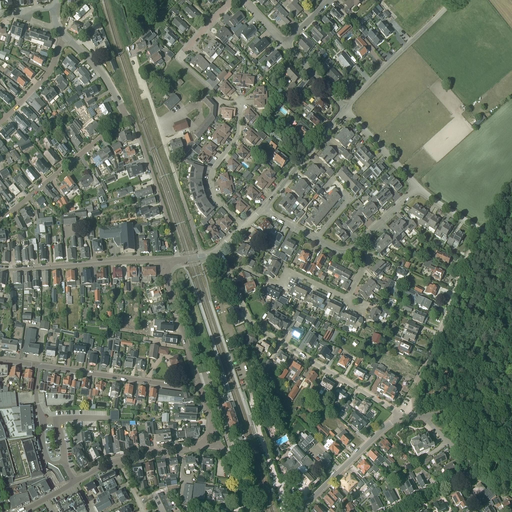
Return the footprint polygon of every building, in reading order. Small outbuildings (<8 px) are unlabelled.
[(290,0),(293,3),(288,8),(296,17),(302,11),(296,5),(298,3),(295,0),(290,0)] [(346,8),(343,11),(346,15),(350,11),(349,10),(354,5),(356,8),(362,1),(360,0),(348,0),(349,0),(344,5),(346,8)] [(190,7),(185,12),(195,21),(196,20),(197,21),(199,18),(198,17),(199,16),(190,7)] [(173,8),(168,13),(170,14),(172,12),(176,16),(179,13),(173,8)] [(288,16),(280,8),(277,11),(281,15),(275,21),(283,29),(289,24),(285,19),(288,16)] [(375,8),(372,11),(377,16),(380,14),(375,8)] [(331,14),(330,15),(334,19),(335,17),(340,23),(344,19),(345,20),(348,17),(341,10),(338,14),(334,10),(331,13),(331,14)] [(387,11),(382,15),(386,20),(391,15),(387,11)] [(239,12),(229,22),(233,26),(235,24),(237,25),(244,18),(239,12)] [(359,21),(352,14),(349,17),(356,24),(359,21)] [(328,16),(322,21),(326,25),(325,27),(331,34),(334,37),(335,35),(332,33),(335,31),(334,30),(337,26),(335,25),(336,24),(332,21),(333,20),(330,16),(329,17),(328,16)] [(177,18),(172,23),(183,34),(188,28),(177,18)] [(384,22),(378,28),(386,37),(392,32),(384,22)] [(74,23),(70,29),(78,33),(79,34),(81,30),(80,30),(81,27),(77,25),(78,24),(76,23),(75,24),(74,23)] [(356,27),(362,33),(366,30),(362,25),(360,23),(356,27)] [(15,24),(11,36),(15,37),(19,26),(15,24)] [(233,28),(230,30),(234,35),(243,27),(240,24),(235,29),(233,28)] [(99,25),(91,30),(92,33),(101,29),(99,25)] [(340,39),(351,28),(348,25),(337,35),(340,39)] [(19,26),(15,37),(20,39),(24,28),(19,26)] [(251,26),(241,35),(246,41),(249,38),(250,39),(252,38),(251,37),(256,32),(251,26)] [(312,32),(311,32),(315,37),(315,38),(317,40),(318,40),(320,42),(326,36),(317,27),(314,29),(313,29),(312,31),(312,32)] [(169,35),(165,39),(172,46),(177,40),(172,35),(174,32),(170,28),(166,32),(169,35)] [(223,28),(219,33),(228,41),(232,36),(223,28)] [(27,32),(24,40),(30,42),(31,40),(37,42),(40,33),(31,30),(30,33),(27,32)] [(142,42),(136,45),(139,51),(150,46),(148,40),(152,36),(148,31),(140,39),(142,42)] [(374,31),(368,36),(376,46),(382,41),(374,31)] [(96,32),(88,37),(93,45),(95,47),(98,46),(97,44),(102,41),(99,35),(98,36),(96,32)] [(49,40),(51,37),(46,35),(47,35),(46,34),(45,34),(44,34),(40,33),(37,42),(44,44),(43,47),(50,49),(52,41),(49,40)] [(219,33),(215,37),(223,45),(228,41),(219,33)] [(360,38),(355,43),(361,50),(357,54),(362,59),(362,58),(363,59),(365,57),(364,56),(367,54),(363,49),(366,46),(360,38)] [(253,43),(248,47),(251,50),(252,50),(255,52),(257,51),(259,54),(266,47),(265,47),(268,44),(264,39),(256,46),(253,43)] [(304,39),(298,45),(307,53),(312,48),(314,45),(308,40),(306,41),(304,39)] [(338,40),(335,43),(343,52),(346,49),(338,40)] [(223,47),(219,44),(218,43),(216,45),(213,42),(208,47),(218,57),(224,49),(225,49),(223,47)] [(153,47),(147,51),(151,56),(159,50),(160,51),(163,50),(160,46),(159,47),(156,43),(152,46),(153,47)] [(225,45),(223,47),(225,49),(224,49),(229,53),(231,50),(225,45)] [(208,47),(203,53),(208,57),(206,59),(211,64),(218,57),(208,47)] [(157,55),(150,60),(152,62),(151,62),(152,63),(154,65),(155,66),(158,64),(157,63),(161,60),(159,57),(162,56),(159,52),(157,54),(157,55)] [(264,57),(258,63),(261,66),(266,61),(271,67),(281,58),(276,52),(267,60),(267,59),(266,59),(264,57)] [(34,54),(30,60),(33,62),(33,63),(41,67),(42,65),(43,66),(44,66),(44,65),(45,64),(45,63),(44,62),(45,59),(41,57),(40,59),(36,57),(37,56),(34,54)] [(344,55),(338,60),(345,67),(344,68),(346,70),(347,70),(348,71),(354,66),(348,60),(349,59),(345,54),(344,55)] [(65,62),(62,64),(65,66),(67,64),(73,69),(76,66),(78,64),(69,56),(64,61),(65,62)] [(198,56),(190,64),(194,67),(196,65),(203,72),(209,65),(198,56)] [(310,58),(307,61),(311,66),(315,63),(310,58)] [(329,59),(325,63),(330,68),(334,64),(329,59)] [(6,64),(5,67),(6,68),(5,69),(11,74),(15,77),(19,81),(17,83),(23,88),(27,83),(21,78),(17,74),(14,71),(8,66),(6,64)] [(22,64),(19,67),(25,73),(24,74),(31,80),(35,75),(29,69),(28,70),(22,64)] [(82,68),(77,72),(83,79),(80,81),(84,85),(90,80),(88,78),(89,76),(82,68)] [(291,68),(285,73),(295,83),(300,78),(291,68)] [(333,69),(327,75),(336,84),(342,79),(333,69)] [(224,79),(227,75),(224,72),(217,79),(220,82),(224,79)] [(212,74),(208,78),(212,83),(216,79),(212,74)] [(234,77),(233,84),(237,84),(236,87),(238,87),(238,88),(243,88),(244,75),(238,75),(237,78),(234,77)] [(244,75),(243,88),(247,89),(247,88),(249,88),(250,86),(253,86),(254,79),(250,79),(251,76),(244,75)] [(60,77),(54,82),(58,86),(56,87),(61,92),(68,85),(64,81),(60,77)] [(177,77),(173,80),(179,86),(183,83),(177,77)] [(223,88),(220,91),(225,96),(228,94),(229,95),(231,94),(231,95),(235,91),(226,81),(221,86),(223,88)] [(305,86),(301,83),(294,92),(298,95),(305,86)] [(10,84),(8,86),(12,90),(10,91),(15,96),(19,92),(16,90),(16,89),(10,84)] [(293,84),(287,89),(287,90),(289,92),(296,86),(293,84)] [(85,91),(82,93),(84,96),(85,96),(87,99),(89,98),(98,93),(97,92),(98,91),(96,89),(94,87),(86,92),(85,91)] [(48,91),(46,93),(53,100),(57,96),(49,88),(47,90),(48,91)] [(172,88),(166,94),(170,98),(174,94),(173,94),(176,92),(172,88)] [(255,95),(254,95),(254,100),(267,99),(267,93),(264,93),(264,89),(257,90),(257,93),(255,93),(255,95)] [(4,93),(0,96),(0,99),(2,101),(2,100),(7,105),(12,100),(4,93)] [(43,94),(41,96),(49,104),(53,100),(46,93),(44,94),(43,94)] [(76,95),(66,102),(69,106),(79,100),(76,95)] [(174,95),(164,105),(170,111),(180,101),(174,95)] [(318,97),(310,105),(314,109),(317,106),(321,110),(321,111),(322,110),(323,111),(325,110),(326,110),(327,109),(327,108),(326,108),(328,106),(318,97)] [(192,143),(193,143),(195,145),(195,144),(198,141),(207,130),(209,127),(215,120),(215,119),(215,117),(216,106),(208,98),(203,102),(211,110),(210,115),(195,133),(194,132),(191,135),(191,134),(184,137),(187,145),(188,145),(188,146),(192,145),(192,143)] [(267,99),(254,100),(254,104),(255,104),(255,106),(257,106),(257,110),(264,109),(264,106),(267,106),(267,99)] [(35,101),(34,102),(41,110),(44,107),(38,101),(36,102),(35,101)] [(34,105),(32,107),(38,113),(41,110),(34,102),(32,104),(34,105)] [(107,104),(99,108),(102,114),(103,113),(105,116),(111,113),(108,108),(109,108),(107,104)] [(306,108),(305,110),(310,113),(314,109),(309,105),(306,108)] [(222,108),(221,115),(224,116),(224,120),(231,121),(232,117),(234,117),(234,115),(235,115),(235,110),(222,108)] [(247,114),(244,117),(249,123),(252,120),(254,122),(259,118),(250,108),(246,111),(247,111),(245,113),(247,114)] [(27,109),(22,113),(28,119),(29,118),(32,121),(34,119),(31,116),(32,115),(27,109)] [(312,114),(307,119),(317,127),(322,122),(314,115),(314,116),(312,114)] [(16,120),(15,121),(20,126),(18,128),(25,135),(27,133),(25,130),(29,126),(25,122),(24,122),(19,117),(18,118),(18,117),(17,117),(16,119),(15,119),(16,120)] [(175,127),(173,127),(174,131),(176,130),(177,133),(188,128),(185,120),(174,124),(175,127)] [(77,121),(73,124),(79,131),(82,128),(77,121)] [(94,122),(84,130),(89,137),(99,129),(94,122)] [(9,124),(0,133),(0,134),(5,140),(15,131),(9,124)] [(287,124),(284,128),(292,135),(295,131),(287,124)] [(298,129),(296,131),(298,133),(305,140),(307,137),(307,138),(308,137),(309,137),(310,136),(309,135),(310,134),(308,132),(310,130),(303,124),(301,127),(302,128),(300,131),(298,129)] [(73,125),(69,127),(70,129),(72,132),(70,134),(74,138),(71,140),(77,147),(83,143),(78,136),(80,134),(73,125)] [(220,127),(216,132),(226,140),(229,136),(228,136),(229,134),(228,133),(230,130),(224,126),(222,129),(220,127)] [(248,137),(245,140),(251,145),(251,144),(254,146),(260,139),(263,141),(267,137),(260,130),(256,135),(255,134),(253,132),(250,129),(247,133),(248,134),(246,135),(248,137)] [(344,129),(339,135),(348,142),(350,140),(354,136),(351,133),(349,134),(347,132),(347,131),(347,130),(346,130),(345,130),(344,130),(344,129)] [(19,131),(16,133),(21,139),(24,136),(19,131)] [(61,131),(58,133),(59,134),(59,135),(65,144),(68,142),(62,133),(61,131)] [(274,131),(270,136),(280,145),(284,141),(280,137),(281,136),(274,131)] [(129,132),(120,136),(123,145),(132,141),(129,132)] [(216,132),(212,138),(214,139),(212,142),(218,146),(220,143),(222,145),(223,143),(224,144),(226,140),(216,132)] [(339,135),(334,140),(343,147),(348,142),(339,135)] [(45,143),(43,144),(46,148),(47,147),(49,149),(50,148),(50,149),(53,147),(53,146),(48,138),(47,138),(45,140),(44,141),(45,143)] [(180,139),(170,143),(170,145),(173,153),(174,155),(179,153),(179,151),(184,150),(180,139)] [(52,144),(53,147),(56,151),(57,150),(63,158),(64,158),(65,158),(67,157),(66,156),(69,154),(63,146),(60,148),(56,141),(56,142),(52,144)] [(269,145),(275,150),(278,146),(273,141),(272,142),(269,145)] [(32,147),(30,142),(19,147),(21,152),(32,147)] [(120,150),(122,148),(118,143),(111,147),(114,153),(120,150)] [(206,145),(202,150),(212,158),(215,155),(214,154),(215,153),(214,151),(216,149),(211,144),(208,147),(206,145)] [(239,152),(237,155),(243,160),(245,157),(247,159),(252,154),(242,145),(239,149),(238,151),(239,152)] [(106,148),(101,151),(107,160),(112,157),(106,148)] [(328,148),(323,153),(332,160),(337,155),(328,148)] [(356,156),(355,157),(359,161),(369,153),(364,148),(356,155),(356,156)] [(45,154),(43,155),(52,167),(54,166),(58,163),(60,161),(51,149),(49,151),(48,151),(45,154)] [(126,150),(122,152),(123,155),(124,155),(127,154),(128,158),(135,156),(136,155),(135,152),(134,152),(134,151),(132,152),(131,149),(126,150)] [(202,150),(198,155),(200,157),(198,160),(203,164),(205,161),(207,163),(208,161),(209,162),(212,158),(202,150)] [(101,151),(96,155),(102,164),(107,160),(101,151)] [(276,151),(272,156),(276,159),(273,162),(281,169),(288,161),(277,151),(276,151)] [(15,153),(10,156),(15,163),(20,159),(15,153)] [(323,153),(319,158),(328,165),(332,160),(323,153)] [(369,153),(359,161),(364,167),(364,166),(367,169),(372,165),(369,162),(373,158),(369,153)] [(47,163),(40,155),(36,158),(39,162),(35,165),(37,167),(35,169),(39,173),(41,172),(43,175),(44,174),(48,171),(49,170),(44,165),(47,163)] [(98,167),(102,173),(106,170),(106,169),(102,164),(96,155),(91,158),(97,167),(98,167)] [(230,165),(227,168),(233,173),(235,170),(238,172),(242,167),(232,158),(229,162),(228,164),(230,165)] [(187,161),(186,164),(193,166),(191,175),(190,184),(191,192),(192,196),(195,204),(200,212),(206,219),(201,223),(204,226),(205,224),(215,214),(213,211),(208,206),(204,200),(202,194),(203,193),(203,190),(201,190),(200,183),(201,176),(202,169),(203,166),(187,161)] [(383,173),(386,170),(382,164),(376,170),(373,167),(375,165),(365,174),(368,178),(371,175),(373,177),(374,176),(377,179),(382,174),(383,173)] [(130,167),(125,169),(126,171),(127,175),(132,173),(133,177),(143,174),(140,165),(136,166),(136,165),(130,167)] [(312,166),(308,171),(316,178),(321,173),(323,175),(325,173),(320,169),(318,171),(312,166)] [(342,174),(338,177),(343,181),(350,175),(346,170),(346,169),(344,167),(340,171),(342,174)] [(6,170),(0,173),(0,175),(3,180),(10,176),(6,170)] [(30,171),(27,173),(29,176),(28,177),(33,183),(37,179),(32,174),(30,171)] [(265,172),(261,177),(271,185),(274,181),(273,181),(274,179),(273,178),(275,175),(270,171),(267,173),(265,172)] [(308,171),(303,177),(312,184),(316,178),(308,171)] [(81,184),(79,186),(81,189),(81,188),(83,187),(84,189),(88,186),(90,185),(92,187),(93,188),(99,184),(93,175),(90,178),(88,176),(79,182),(81,184)] [(219,183),(220,188),(232,184),(231,178),(228,179),(227,175),(220,177),(221,181),(219,181),(219,183)] [(350,175),(343,181),(347,186),(357,177),(355,175),(353,178),(350,175)] [(22,177),(17,181),(25,190),(29,186),(22,177)] [(259,183),(257,186),(262,191),(264,188),(266,189),(267,188),(268,188),(271,185),(261,177),(257,181),(259,183)] [(357,177),(347,186),(351,191),(358,184),(356,181),(358,178),(357,177)] [(382,177),(380,180),(386,186),(389,184),(387,183),(382,177)] [(63,187),(60,190),(63,195),(68,191),(70,192),(70,191),(73,189),(75,191),(78,189),(75,186),(70,178),(64,182),(64,183),(61,184),(62,185),(63,187)] [(389,182),(387,183),(389,184),(396,192),(401,188),(399,185),(399,184),(398,184),(394,179),(390,183),(389,182)] [(300,180),(296,186),(304,193),(309,188),(300,180)] [(7,181),(4,183),(8,189),(15,198),(20,194),(13,185),(11,186),(7,181)] [(232,184),(220,188),(221,192),(222,192),(222,194),(224,193),(225,197),(232,195),(231,192),(234,191),(232,184)] [(358,184),(351,191),(356,195),(359,192),(361,194),(366,190),(364,188),(363,188),(358,184)] [(249,193),(247,196),(252,201),(255,198),(257,200),(258,198),(259,199),(262,195),(252,186),(247,191),(249,193)] [(296,186),(291,191),(299,198),(297,200),(301,203),(303,200),(301,199),(303,197),(302,196),(304,193),(296,186)] [(384,188),(379,193),(387,201),(392,197),(388,192),(390,190),(386,186),(383,188),(384,188)] [(2,187),(0,188),(0,192),(1,194),(1,195),(8,204),(12,200),(5,191),(2,187)] [(147,189),(135,193),(137,199),(153,195),(151,188),(150,188),(150,187),(146,188),(147,189)] [(47,188),(42,192),(47,198),(50,195),(51,197),(52,197),(53,197),(54,196),(54,197),(55,196),(53,193),(52,194),(47,188)] [(128,188),(117,191),(119,197),(129,194),(129,193),(129,191),(128,188)] [(333,192),(329,197),(336,203),(340,198),(337,195),(339,193),(334,189),(332,192),(333,192)] [(373,197),(371,199),(376,204),(378,202),(382,206),(387,201),(379,193),(374,198),(373,197)] [(50,195),(47,198),(48,199),(53,205),(59,199),(58,197),(56,199),(57,198),(56,196),(55,197),(54,197),(54,196),(53,197),(52,197),(51,197),(50,195)] [(283,200),(292,207),(295,210),(299,205),(301,203),(297,200),(296,202),(288,195),(283,200)] [(65,197),(61,200),(66,209),(70,207),(65,197)] [(323,198),(322,199),(332,208),(336,203),(329,197),(326,200),(324,198),(323,198)] [(41,198),(36,203),(40,208),(43,205),(45,208),(47,206),(45,203),(41,198)] [(153,198),(140,202),(142,208),(148,206),(148,207),(156,204),(153,198)] [(237,207),(235,209),(240,215),(243,212),(245,213),(246,211),(247,212),(250,209),(240,199),(235,205),(237,207)] [(322,199),(321,201),(324,203),(321,206),(328,213),(332,208),(322,199)] [(370,202),(365,207),(372,215),(377,210),(373,206),(376,204),(371,199),(369,201),(370,202)] [(90,200),(87,201),(84,200),(82,203),(82,204),(85,205),(86,208),(92,206),(91,206),(90,200)] [(283,200),(279,205),(287,213),(292,207),(283,200)] [(60,201),(57,203),(60,207),(59,207),(62,211),(65,209),(63,205),(60,201)] [(416,204),(410,214),(415,218),(422,208),(416,204)] [(92,206),(86,208),(87,214),(99,211),(98,211),(97,209),(96,208),(95,208),(94,208),(93,208),(93,209),(92,206)] [(315,207),(314,209),(324,217),(328,213),(321,206),(318,210),(315,207)] [(147,207),(135,212),(136,216),(141,215),(142,217),(145,216),(146,220),(159,216),(157,208),(148,210),(147,207)] [(359,211),(357,213),(361,218),(363,216),(367,220),(372,215),(365,207),(359,212),(359,211)] [(422,208),(415,218),(420,221),(418,224),(422,227),(427,220),(423,218),(428,212),(422,208)] [(28,209),(20,213),(26,225),(31,223),(29,220),(32,218),(28,209)] [(314,209),(313,210),(315,213),(313,216),(320,222),(324,217),(314,209)] [(99,211),(87,214),(88,219),(92,219),(92,218),(100,216),(99,212),(99,211)] [(34,212),(36,221),(42,220),(44,220),(43,214),(38,215),(37,212),(34,212)] [(352,218),(350,221),(358,229),(363,224),(359,220),(361,218),(357,213),(356,212),(351,217),(352,218)] [(75,215),(63,216),(64,226),(76,225),(75,215)] [(308,220),(306,222),(310,227),(312,224),(316,227),(320,222),(313,216),(309,221),(308,220)] [(427,220),(422,227),(427,230),(429,228),(435,232),(439,225),(437,224),(440,220),(434,216),(430,222),(427,220)] [(20,218),(14,220),(20,231),(22,230),(25,229),(20,218)] [(221,219),(216,224),(226,234),(229,230),(228,230),(230,228),(229,227),(231,224),(226,218),(223,221),(221,219)] [(400,219),(395,224),(403,233),(407,230),(409,233),(414,229),(408,223),(405,225),(400,219)] [(42,220),(36,221),(37,227),(37,230),(34,231),(34,236),(38,236),(38,235),(46,235),(45,226),(46,226),(45,220),(42,220)] [(411,220),(408,223),(414,229),(416,226),(411,220)] [(264,221),(258,228),(264,233),(268,228),(271,231),(273,229),(264,221)] [(342,227),(345,231),(346,232),(349,229),(353,234),(358,229),(350,221),(345,225),(344,225),(342,227)] [(348,238),(343,233),(345,231),(342,227),(337,222),(335,224),(340,230),(335,235),(343,243),(348,238)] [(439,228),(435,235),(440,239),(443,235),(446,237),(452,227),(446,223),(442,230),(439,228)] [(395,224),(389,229),(395,235),(392,238),(398,244),(402,240),(402,239),(405,236),(403,233),(395,224)] [(139,226),(99,230),(100,241),(116,239),(116,238),(120,238),(121,251),(120,251),(120,254),(124,254),(134,253),(133,235),(140,235),(139,226)] [(208,229),(206,230),(211,240),(213,242),(217,240),(215,237),(219,235),(213,226),(208,229)] [(451,236),(447,243),(452,246),(454,243),(458,245),(465,235),(459,231),(454,238),(451,236)] [(253,233),(248,238),(254,244),(258,239),(261,242),(263,239),(260,236),(255,232),(254,234),(253,233)] [(151,233),(150,234),(150,243),(152,243),(153,249),(154,249),(154,253),(161,253),(161,252),(160,248),(163,248),(163,244),(160,244),(160,241),(157,241),(157,233),(151,233)] [(274,237),(273,239),(274,240),(278,243),(282,236),(277,234),(275,237),(274,237)] [(398,244),(392,238),(390,240),(384,234),(379,239),(387,248),(391,245),(394,248),(395,246),(398,249),(401,246),(398,244)] [(144,236),(139,237),(139,244),(140,255),(149,254),(148,243),(143,244),(142,240),(144,240),(145,240),(144,236)] [(81,237),(78,237),(78,240),(79,246),(80,246),(81,260),(89,259),(88,249),(88,248),(87,248),(87,249),(82,249),(81,237)] [(94,240),(94,237),(90,238),(90,242),(93,242),(94,251),(95,254),(102,253),(101,242),(98,243),(97,240),(94,240)] [(277,249),(280,245),(270,239),(268,243),(277,249)] [(379,239),(374,244),(379,250),(377,252),(381,257),(383,258),(390,251),(387,248),(379,239)] [(72,251),(67,251),(68,261),(76,260),(75,250),(74,250),(74,248),(76,248),(76,242),(74,242),(74,240),(71,240),(72,243),(71,243),(72,251)] [(288,241),(285,247),(288,249),(285,255),(290,258),(295,248),(294,248),(295,245),(292,243),(292,242),(290,241),(289,242),(288,241)] [(10,244),(10,245),(10,248),(11,251),(14,251),(15,253),(14,253),(15,264),(21,263),(20,253),(19,243),(15,243),(10,244)] [(33,248),(27,249),(28,252),(27,252),(29,262),(34,261),(33,252),(37,252),(36,246),(36,245),(33,246),(33,248)] [(239,250),(237,253),(238,255),(241,256),(242,256),(246,258),(246,257),(252,259),(255,253),(253,253),(255,249),(249,245),(248,247),(242,245),(240,249),(239,250)] [(299,252),(297,255),(300,256),(298,260),(302,262),(301,264),(303,265),(301,270),(306,273),(309,266),(306,264),(310,257),(302,253),(299,252)] [(435,257),(435,259),(435,260),(448,265),(448,264),(449,264),(450,262),(449,261),(451,259),(445,256),(446,255),(442,253),(441,255),(438,254),(437,256),(435,257)] [(311,265),(306,274),(311,276),(312,274),(314,274),(317,269),(320,270),(326,259),(320,257),(314,267),(311,265)] [(267,263),(265,266),(278,272),(281,266),(277,264),(279,261),(271,258),(270,261),(272,262),(270,265),(267,263)] [(381,261),(375,266),(382,273),(386,270),(388,272),(389,270),(388,269),(390,267),(386,262),(384,265),(381,261)] [(425,261),(423,267),(429,270),(428,271),(432,273),(430,277),(432,278),(440,282),(441,280),(442,280),(443,278),(442,278),(444,273),(436,269),(436,270),(430,267),(432,264),(425,261)] [(332,263),(328,271),(333,274),(331,276),(333,277),(335,275),(334,275),(339,266),(332,263)] [(264,272),(263,275),(273,280),(274,277),(276,277),(278,272),(265,266),(265,268),(268,270),(267,273),(264,272)] [(339,266),(334,275),(335,275),(339,277),(336,282),(338,283),(341,278),(345,270),(339,266)] [(375,266),(370,271),(376,278),(380,275),(382,277),(384,275),(382,273),(375,266)] [(147,269),(143,269),(143,283),(151,283),(151,279),(152,279),(152,277),(156,277),(155,268),(150,269),(150,268),(147,268),(147,269)] [(113,270),(114,285),(116,285),(116,282),(122,281),(121,270),(117,270),(116,269),(114,270),(113,270)] [(127,270),(128,280),(132,280),(132,279),(139,278),(139,269),(131,270),(131,269),(129,269),(127,270)] [(101,273),(97,273),(98,286),(108,285),(108,280),(106,280),(106,271),(105,271),(104,270),(102,270),(101,271),(101,273)] [(345,270),(341,278),(345,281),(343,286),(348,289),(351,283),(348,281),(352,273),(345,270)] [(83,286),(92,285),(92,287),(94,287),(94,284),(94,280),(90,280),(90,272),(89,272),(88,271),(86,272),(83,273),(83,278),(82,278),(82,281),(83,281),(83,286)] [(59,273),(52,273),(52,279),(54,279),(54,283),(54,286),(60,286),(59,283),(61,283),(61,280),(59,280),(59,273)] [(68,279),(66,279),(67,283),(67,287),(75,287),(75,283),(75,282),(75,273),(74,273),(73,273),(71,273),(70,274),(67,274),(68,279)] [(21,275),(13,275),(13,285),(13,288),(19,288),(19,285),(21,285),(21,275)] [(25,285),(24,285),(24,291),(29,291),(29,294),(32,294),(32,287),(32,284),(30,284),(29,275),(24,275),(25,285)] [(370,280),(365,285),(371,292),(375,289),(377,291),(379,289),(370,280)] [(249,284),(244,286),(245,289),(245,290),(246,291),(246,292),(247,292),(248,294),(252,293),(251,291),(255,289),(258,288),(256,284),(255,282),(253,283),(252,282),(249,283),(249,284)] [(292,289),(288,296),(291,297),(293,294),(297,295),(295,299),(297,300),(303,288),(297,285),(295,290),(292,289)] [(361,292),(359,294),(365,301),(368,299),(366,297),(371,292),(365,285),(360,290),(361,292)] [(428,286),(425,293),(434,297),(437,289),(431,287),(428,286)] [(261,288),(259,292),(262,299),(267,296),(271,298),(275,290),(275,289),(272,287),(272,288),(270,287),(269,290),(266,289),(265,290),(261,288)] [(303,288),(297,300),(299,301),(301,298),(304,299),(303,302),(306,304),(309,297),(306,295),(309,290),(303,288)] [(275,290),(271,298),(275,300),(274,301),(286,307),(288,302),(279,297),(280,295),(281,292),(279,291),(276,289),(276,290),(275,290)] [(150,294),(147,295),(148,299),(151,298),(152,301),(153,301),(155,301),(156,300),(157,300),(158,300),(157,300),(161,298),(159,292),(159,293),(156,294),(155,292),(150,294)] [(414,292),(415,293),(415,292),(417,293),(416,294),(415,295),(415,296),(416,296),(416,297),(417,299),(417,300),(417,301),(416,302),(416,303),(416,304),(415,306),(418,307),(420,309),(422,310),(424,310),(427,312),(428,310),(429,309),(429,308),(430,307),(430,306),(431,304),(428,303),(429,299),(432,301),(433,301),(414,292)] [(306,304),(308,305),(309,304),(310,304),(313,305),(312,307),(314,308),(320,296),(314,293),(312,298),(309,297),(306,304)] [(323,303),(326,298),(324,298),(324,297),(320,295),(320,296),(314,308),(316,309),(318,306),(321,307),(320,310),(323,311),(324,309),(326,305),(323,303)] [(326,305),(323,311),(329,314),(329,315),(331,316),(337,303),(333,301),(333,302),(331,301),(329,306),(326,305)] [(257,316),(261,307),(250,302),(247,308),(251,309),(250,313),(257,316)] [(149,312),(147,312),(148,316),(150,315),(150,316),(153,315),(155,320),(159,318),(157,314),(165,311),(163,307),(162,303),(153,306),(154,309),(152,310),(152,309),(148,310),(149,312)] [(337,303),(331,316),(333,317),(335,314),(338,315),(337,318),(340,319),(343,313),(340,311),(343,306),(341,306),(341,305),(337,303)] [(242,323),(236,308),(229,311),(230,314),(231,314),(236,325),(235,325),(242,323)] [(374,308),(373,310),(372,309),(370,313),(379,317),(383,318),(385,314),(388,316),(390,318),(392,313),(382,309),(381,311),(374,308)] [(343,313),(340,319),(339,322),(342,323),(343,321),(346,322),(344,326),(346,327),(352,314),(347,312),(346,313),(344,311),(343,313)] [(270,312),(266,319),(270,321),(269,323),(274,327),(280,318),(270,312)] [(416,312),(412,321),(422,325),(426,317),(416,312)] [(376,325),(379,317),(370,313),(367,321),(376,325)] [(301,325),(305,317),(300,314),(297,318),(298,318),(296,322),(301,325)] [(346,327),(349,328),(350,324),(354,326),(353,328),(356,330),(357,327),(360,329),(361,325),(356,322),(358,317),(356,316),(356,315),(353,314),(353,315),(352,314),(346,327)] [(280,318),(274,327),(279,330),(280,330),(280,331),(282,328),(286,330),(289,324),(280,318)] [(155,320),(154,327),(157,327),(156,332),(164,333),(164,331),(173,332),(173,326),(164,325),(165,322),(155,320)] [(405,325),(403,330),(405,330),(405,331),(416,336),(417,334),(418,335),(420,330),(414,327),(415,324),(408,321),(407,326),(405,325)] [(48,331),(48,328),(49,323),(41,322),(40,330),(48,331)] [(292,334),(293,335),(292,337),(295,339),(295,340),(298,342),(298,341),(303,333),(296,329),(296,331),(294,329),(294,330),(292,334)] [(27,330),(23,354),(38,356),(38,354),(39,354),(39,353),(38,353),(39,348),(34,347),(36,331),(27,330)] [(405,331),(401,340),(407,343),(409,340),(415,343),(417,337),(416,337),(416,336),(405,331)] [(154,333),(153,338),(166,340),(165,344),(176,346),(177,338),(167,336),(167,335),(154,333)] [(310,333),(304,343),(306,344),(305,345),(311,349),(313,347),(315,348),(316,348),(318,345),(317,344),(315,343),(317,340),(311,336),(312,335),(310,333)] [(8,352),(10,342),(3,341),(3,339),(3,337),(2,336),(1,335),(0,334),(0,346),(2,347),(1,351),(8,352)] [(75,345),(74,353),(78,354),(77,363),(86,364),(89,349),(89,345),(89,346),(91,335),(87,334),(86,341),(83,340),(82,347),(75,345)] [(249,334),(246,339),(250,341),(248,344),(253,347),(256,342),(253,340),(254,337),(249,334)] [(373,339),(372,343),(374,344),(379,346),(381,342),(378,341),(380,337),(374,335),(373,339)] [(46,345),(45,352),(47,353),(46,357),(47,357),(47,358),(50,358),(50,357),(54,358),(55,350),(58,350),(60,338),(57,338),(56,341),(55,346),(46,345)] [(119,341),(113,340),(111,352),(116,353),(116,347),(118,347),(119,341)] [(10,342),(8,352),(16,353),(17,349),(21,350),(22,342),(17,341),(17,343),(10,342)] [(258,345),(256,349),(261,353),(264,349),(267,352),(271,346),(264,342),(261,347),(258,345)] [(401,343),(397,353),(403,356),(404,354),(408,356),(411,348),(404,345),(404,344),(401,343)] [(150,346),(148,359),(156,361),(158,353),(160,353),(160,352),(168,354),(168,350),(161,348),(150,346)] [(61,348),(59,360),(66,361),(68,349),(63,348),(61,348)] [(101,349),(100,355),(101,355),(100,358),(102,358),(101,366),(102,367),(102,368),(105,368),(105,367),(106,367),(107,367),(108,359),(107,359),(107,355),(105,355),(106,350),(101,349)] [(323,349),(318,356),(325,360),(326,359),(330,361),(332,358),(329,356),(330,353),(323,349)] [(90,357),(89,365),(96,366),(97,357),(94,357),(95,354),(93,353),(94,351),(91,351),(90,357)] [(126,357),(124,368),(132,369),(133,359),(136,359),(137,353),(134,352),(133,359),(126,357)] [(276,356),(273,361),(275,362),(277,360),(281,362),(282,360),(286,362),(288,358),(285,356),(285,355),(279,352),(277,356),(276,356)] [(114,359),(113,367),(114,369),(116,369),(116,368),(119,368),(121,358),(121,357),(114,356),(114,359)] [(340,360),(338,365),(345,369),(350,361),(351,360),(347,358),(346,359),(342,357),(340,356),(338,359),(340,360)] [(396,359),(393,358),(391,363),(401,367),(404,359),(397,356),(396,359)] [(174,359),(169,361),(171,367),(173,367),(175,367),(175,370),(183,368),(181,361),(180,362),(179,361),(177,357),(174,358),(174,359)] [(358,357),(354,364),(358,367),(361,362),(362,363),(364,360),(358,357)] [(136,360),(135,365),(138,366),(137,371),(143,372),(145,361),(136,360)] [(260,371),(260,372),(261,375),(262,375),(261,372),(265,374),(271,364),(268,361),(261,372),(260,371)] [(291,365),(289,369),(292,371),(294,368),(298,371),(295,376),(293,379),(295,380),(296,379),(297,380),(298,378),(303,369),(301,368),(302,366),(295,362),(292,366),(291,365)] [(376,371),(374,374),(383,379),(386,374),(381,371),(383,367),(380,366),(379,366),(377,368),(376,371)] [(286,367),(280,376),(282,378),(285,374),(289,369),(286,367)] [(356,369),(353,374),(359,377),(359,378),(362,381),(364,378),(367,380),(369,377),(366,375),(356,369)] [(23,380),(24,380),(27,381),(27,383),(26,391),(32,392),(33,383),(30,383),(30,381),(31,381),(32,373),(28,373),(29,372),(25,371),(23,380)] [(300,378),(288,398),(293,401),(301,387),(306,390),(310,383),(312,385),(317,377),(317,376),(314,374),(310,372),(305,380),(300,378)] [(386,374),(377,389),(381,392),(380,394),(383,396),(392,402),(394,402),(395,400),(394,398),(395,398),(394,398),(397,393),(392,390),(398,381),(386,374)] [(47,377),(47,383),(47,386),(47,387),(51,388),(51,385),(58,386),(59,378),(56,378),(56,377),(55,377),(54,376),(53,376),(52,377),(51,377),(51,378),(47,377)] [(61,391),(60,394),(65,394),(66,391),(64,391),(65,387),(69,387),(70,380),(70,379),(69,379),(67,378),(67,379),(66,379),(66,380),(63,379),(61,390),(61,391)] [(323,388),(319,394),(321,396),(329,383),(324,380),(320,386),(323,388)] [(88,399),(91,399),(92,396),(92,391),(88,391),(89,382),(86,382),(85,381),(84,381),(83,381),(82,381),(81,390),(81,393),(85,393),(85,392),(88,393),(88,392),(89,392),(88,399)] [(102,392),(103,388),(105,388),(106,385),(103,384),(102,383),(101,383),(100,384),(99,384),(99,385),(96,384),(95,390),(93,390),(92,391),(92,396),(101,398),(101,397),(97,396),(98,391),(102,392)] [(329,383),(321,396),(322,396),(325,391),(328,392),(327,393),(329,395),(326,399),(327,400),(328,401),(331,397),(332,396),(329,395),(334,387),(329,383)] [(112,385),(111,393),(115,394),(115,397),(117,397),(118,395),(119,386),(116,386),(116,385),(114,385),(113,386),(112,385)] [(125,387),(124,398),(127,399),(126,403),(132,404),(132,405),(134,405),(135,400),(131,400),(132,397),(133,389),(129,388),(128,387),(127,387),(126,388),(125,387)] [(136,396),(135,401),(141,402),(141,400),(144,401),(145,394),(145,390),(144,390),(143,389),(141,389),(140,390),(139,389),(139,392),(136,392),(135,396),(136,396)] [(159,391),(158,404),(163,404),(182,405),(182,404),(185,404),(194,403),(193,398),(190,399),(189,395),(186,395),(186,394),(183,394),(159,391)] [(332,396),(331,397),(333,398),(334,397),(337,398),(336,400),(339,402),(340,401),(344,403),(347,397),(344,395),(344,394),(341,392),(340,393),(338,391),(336,394),(333,393),(332,396)] [(0,409),(16,408),(14,393),(8,393),(0,394),(0,409)] [(355,400),(350,406),(353,408),(355,406),(359,409),(364,413),(366,411),(367,410),(368,409),(368,408),(370,405),(365,402),(361,407),(357,404),(358,403),(355,400)] [(230,404),(222,406),(224,413),(223,414),(225,419),(224,419),(226,426),(227,425),(229,431),(239,427),(235,417),(234,412),(233,410),(232,411),(230,404)] [(345,405),(341,411),(346,415),(350,409),(345,405)] [(0,410),(0,443),(6,442),(32,438),(34,438),(32,414),(31,408),(0,410)] [(357,419),(351,425),(359,432),(363,427),(365,425),(366,426),(366,425),(368,423),(366,422),(368,420),(363,417),(362,418),(361,417),(355,412),(352,415),(357,419)] [(162,414),(162,423),(169,423),(169,416),(173,416),(173,415),(162,414)] [(330,435),(323,428),(322,428),(317,424),(313,428),(325,440),(330,435)] [(325,426),(323,428),(330,435),(333,438),(335,436),(331,431),(330,432),(325,426)] [(147,436),(139,437),(141,449),(150,448),(148,436),(151,435),(150,429),(146,430),(147,436)] [(131,435),(130,435),(131,439),(132,439),(134,447),(138,446),(136,434),(135,434),(135,430),(130,431),(131,435)] [(169,430),(162,431),(164,443),(167,443),(167,442),(171,442),(169,431),(169,430)] [(190,430),(185,431),(185,432),(186,440),(186,441),(195,440),(194,436),(191,436),(191,434),(190,430)] [(162,431),(155,432),(157,444),(160,443),(161,444),(164,443),(162,431)] [(344,431),(338,438),(346,446),(351,441),(346,436),(347,435),(344,431)] [(119,444),(115,444),(116,454),(124,453),(123,443),(124,443),(122,432),(117,432),(119,444)] [(185,432),(176,433),(177,441),(186,440),(185,432)] [(301,442),(298,446),(305,454),(312,446),(311,445),(312,443),(315,446),(318,442),(310,434),(308,435),(305,432),(301,435),(299,437),(300,437),(298,439),(301,442)] [(412,443),(411,444),(415,453),(417,457),(429,451),(429,450),(435,448),(433,445),(431,446),(428,438),(429,438),(428,436),(421,439),(421,438),(417,439),(411,441),(412,443)] [(106,446),(105,447),(106,455),(113,454),(110,437),(105,438),(106,446)] [(4,443),(0,443),(0,474),(2,482),(3,482),(4,487),(43,476),(42,475),(42,476),(41,472),(36,453),(36,452),(34,445),(35,444),(34,441),(33,439),(33,438),(5,443),(4,443)] [(327,444),(323,448),(327,452),(329,450),(333,454),(333,453),(337,456),(341,452),(338,449),(339,448),(334,443),(331,441),(329,442),(328,441),(326,443),(327,444)] [(380,447),(378,449),(381,451),(382,450),(388,456),(394,450),(390,446),(385,441),(382,444),(382,443),(381,443),(379,445),(379,446),(380,447)] [(81,443),(72,449),(73,456),(76,460),(78,462),(76,463),(80,469),(84,466),(84,467),(89,464),(80,451),(83,449),(82,444),(81,443)] [(131,443),(126,443),(124,444),(126,453),(133,451),(131,443)] [(92,451),(89,453),(94,461),(100,458),(97,453),(100,452),(99,448),(100,448),(98,444),(93,447),(94,447),(91,449),(92,451)] [(284,463),(280,464),(290,471),(288,474),(287,473),(283,476),(286,479),(290,476),(288,474),(290,473),(292,471),(294,474),(295,475),(295,474),(297,476),(296,477),(297,478),(298,477),(300,480),(301,479),(303,482),(302,482),(305,485),(306,484),(308,487),(313,482),(313,481),(315,480),(312,477),(311,479),(306,474),(307,471),(314,466),(315,467),(318,465),(315,462),(312,464),(295,445),(289,450),(295,456),(293,457),(292,456),(289,458),(290,460),(289,461),(288,460),(284,463)] [(394,445),(392,448),(405,459),(407,456),(394,445)] [(278,449),(272,451),(275,458),(280,456),(278,449)] [(374,450),(368,457),(375,465),(375,464),(378,467),(380,464),(381,465),(384,461),(385,462),(385,463),(389,467),(391,465),(387,461),(384,458),(383,458),(382,457),(382,458),(380,456),(374,450)] [(324,457),(320,461),(323,465),(321,467),(324,470),(326,468),(328,468),(330,465),(330,464),(329,463),(331,460),(326,455),(324,453),(321,455),(324,457)] [(446,457),(445,457),(443,454),(433,460),(436,466),(447,460),(446,460),(447,460),(446,457)] [(201,464),(200,472),(206,473),(206,465),(212,466),(213,458),(203,457),(202,465),(201,464)] [(185,459),(183,459),(183,466),(184,469),(185,469),(186,472),(197,471),(196,468),(198,468),(198,464),(197,458),(195,458),(185,459)] [(169,461),(170,467),(174,467),(175,471),(178,470),(177,466),(178,466),(177,460),(176,460),(173,461),(173,459),(169,460),(169,461)] [(359,465),(357,468),(357,469),(364,476),(371,469),(375,474),(378,471),(373,466),(374,466),(370,462),(368,464),(365,461),(360,466),(359,465)] [(166,474),(166,472),(165,468),(164,462),(157,463),(159,476),(163,475),(164,479),(165,479),(165,481),(170,480),(169,475),(166,475),(166,474)] [(152,464),(145,465),(147,473),(150,473),(150,477),(153,476),(153,472),(152,464)] [(452,464),(442,469),(446,476),(455,471),(455,470),(456,470),(455,467),(454,467),(452,464)] [(143,478),(140,466),(133,467),(134,475),(138,474),(139,479),(143,478)] [(108,474),(106,476),(110,484),(112,483),(111,480),(115,478),(112,472),(111,471),(108,473),(108,474)] [(419,478),(416,479),(421,489),(423,488),(424,488),(425,488),(426,487),(427,486),(428,485),(426,482),(428,479),(429,480),(431,477),(423,471),(420,474),(421,476),(418,477),(419,478)] [(173,476),(173,474),(169,475),(170,480),(171,486),(177,485),(178,475),(173,476)] [(396,485),(402,480),(400,478),(401,477),(399,474),(392,480),(394,483),(396,485)] [(364,485),(357,478),(355,480),(350,475),(345,480),(354,489),(356,486),(359,489),(364,485)] [(102,476),(99,477),(99,479),(102,485),(106,483),(107,486),(110,484),(106,476),(103,477),(102,476)] [(30,488),(44,482),(47,480),(46,478),(43,480),(42,480),(39,482),(36,483),(35,484),(33,485),(31,486),(30,486),(30,488)] [(354,489),(345,480),(344,479),(340,483),(341,484),(340,485),(345,491),(343,493),(349,499),(354,495),(351,492),(354,489)] [(401,482),(396,486),(401,492),(404,489),(406,491),(407,490),(410,495),(411,494),(412,494),(413,494),(414,494),(415,493),(415,492),(417,491),(412,481),(408,483),(408,482),(405,484),(405,485),(404,485),(401,482)] [(377,488),(374,484),(371,482),(366,486),(369,489),(371,492),(376,489),(377,488)] [(92,483),(84,488),(86,493),(91,490),(94,495),(97,494),(94,489),(95,488),(92,483)] [(482,483),(473,491),(478,497),(480,495),(480,496),(481,495),(483,493),(489,500),(495,495),(493,492),(491,493),(487,489),(485,490),(483,488),(485,486),(482,483)] [(27,494),(31,502),(33,501),(37,499),(44,496),(44,495),(50,492),(46,484),(27,494)] [(194,484),(192,500),(204,501),(205,492),(212,492),(212,497),(213,500),(216,500),(216,504),(225,504),(225,501),(227,501),(228,495),(226,495),(226,492),(217,491),(218,489),(205,488),(206,485),(194,484)] [(26,494),(25,492),(31,489),(30,488),(30,486),(29,486),(27,487),(24,487),(24,485),(21,486),(22,488),(20,489),(21,491),(5,495),(6,499),(20,495),(21,496),(26,494)] [(179,503),(178,506),(183,510),(184,507),(188,507),(188,504),(190,504),(193,486),(185,485),(182,503),(179,503)] [(388,490),(383,492),(388,502),(389,501),(391,505),(397,502),(391,491),(392,491),(392,490),(390,486),(390,485),(386,487),(387,487),(388,490)] [(16,487),(4,491),(5,495),(21,491),(20,489),(20,488),(20,487),(16,488),(16,487)] [(379,496),(376,489),(371,492),(374,499),(370,501),(373,508),(372,509),(373,511),(374,511),(382,508),(377,498),(379,496)] [(123,490),(115,494),(121,504),(128,500),(123,490)] [(330,493),(329,494),(329,496),(335,502),(339,499),(341,501),(343,499),(334,491),(332,493),(331,493),(330,493)] [(101,503),(94,507),(96,511),(100,511),(111,506),(107,500),(109,498),(106,492),(104,493),(101,495),(98,497),(101,503)] [(21,496),(7,500),(10,511),(16,510),(29,503),(26,494),(21,496)] [(162,494),(153,498),(155,503),(167,498),(166,496),(163,497),(162,494)] [(455,494),(452,496),(452,498),(456,507),(460,505),(462,510),(466,507),(460,494),(456,496),(455,494)] [(84,507),(77,495),(74,496),(71,497),(71,498),(68,500),(69,501),(65,503),(64,500),(55,505),(58,511),(85,511),(83,507),(84,507)] [(324,500),(324,501),(331,508),(334,505),(335,506),(337,504),(335,502),(329,496),(326,498),(325,498),(324,499),(324,500)] [(497,497),(492,500),(495,505),(499,511),(502,511),(511,507),(510,504),(511,501),(507,498),(506,500),(501,503),(497,497)] [(167,498),(155,503),(158,508),(167,504),(165,501),(168,499),(167,498)] [(489,502),(481,506),(484,511),(494,511),(493,509),(492,510),(491,508),(495,505),(492,500),(489,502)] [(439,503),(434,505),(437,511),(446,511),(441,502),(439,503)] [(350,503),(343,506),(346,511),(350,511),(354,510),(350,503)]
